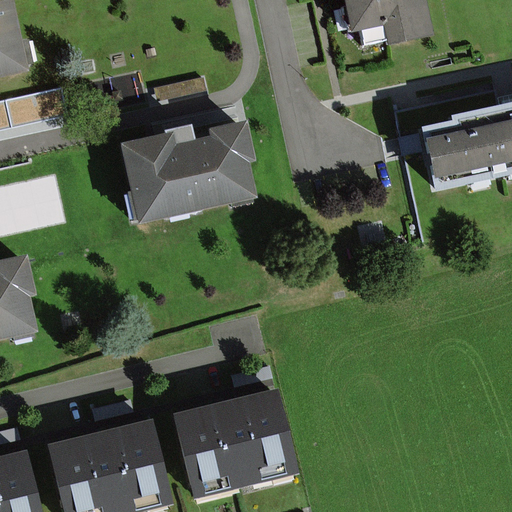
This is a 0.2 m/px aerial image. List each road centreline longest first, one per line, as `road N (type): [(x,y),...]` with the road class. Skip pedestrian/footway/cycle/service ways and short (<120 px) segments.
road 1 (unknown): [(0,417),(231,343)]
road 2 (residential): [(269,0),(296,120),(330,148)]
